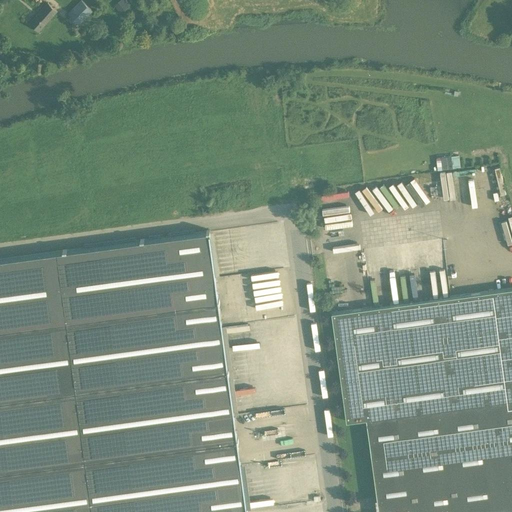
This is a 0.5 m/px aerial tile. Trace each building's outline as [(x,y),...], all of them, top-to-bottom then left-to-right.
[(92,11),(81,0),(68,13),(79,24),(92,11)] [(123,0),(120,0),(114,5),(119,12),(128,5),(123,0)] [(47,3),(29,24),(38,34),(57,12),(47,3)] [(441,158),(443,170),(452,168),(451,156),(441,158)] [(498,176),(492,178),(498,206),(505,205),(506,209),(500,211),(506,234),(511,232),(511,200),(504,165),(496,166),(498,176)] [(317,175),(285,176),(286,198),(305,197),(305,189),(317,188),(317,175)] [(419,175),(404,181),(408,194),(418,190),(422,201),(427,199),(419,175)] [(471,200),(477,200),(476,183),(464,184),(466,209),(472,209),(471,200)] [(0,511),(222,511),(247,509),(209,229),(0,257),(0,511)] [(379,278),(373,278),(375,301),(381,300),(381,303),(386,303),(385,295),(381,295),(379,278)] [(315,341),(322,340),(317,285),(310,285),(315,341)] [(511,511),(511,287),(332,312),(347,421),(367,418),(379,511),(511,511)]
